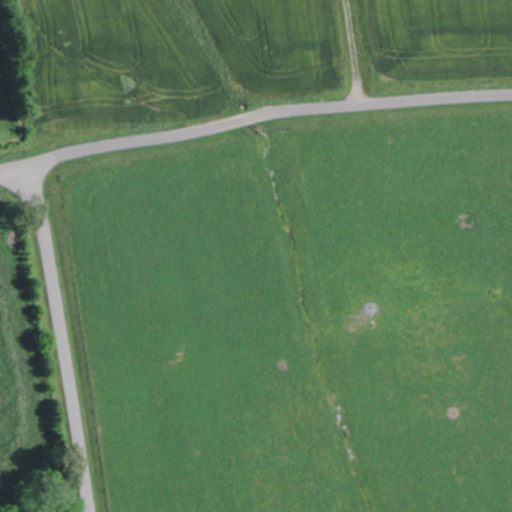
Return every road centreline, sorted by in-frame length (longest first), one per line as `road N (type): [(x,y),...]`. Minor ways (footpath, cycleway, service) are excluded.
road 1 (residential): [(27,165),(290,113),(511,97)]
road 2 (secondary): [(88,511),(27,165)]
